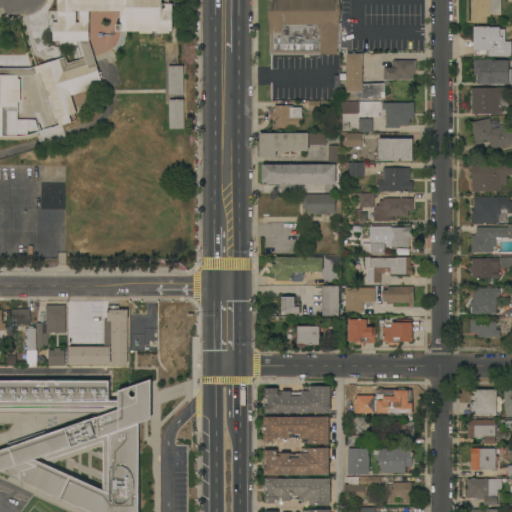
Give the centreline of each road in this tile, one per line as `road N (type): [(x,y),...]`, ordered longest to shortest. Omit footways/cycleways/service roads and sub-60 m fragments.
road 1 (residential): [(441,511),(442,0)]
road 2 (tertiary): [(240,365),(511,368)]
road 3 (secondary): [(214,0),(214,226)]
road 4 (residential): [(0,287),(214,288)]
road 5 (secondary): [(215,365),(220,506)]
road 6 (secondary): [(240,180),(239,54)]
